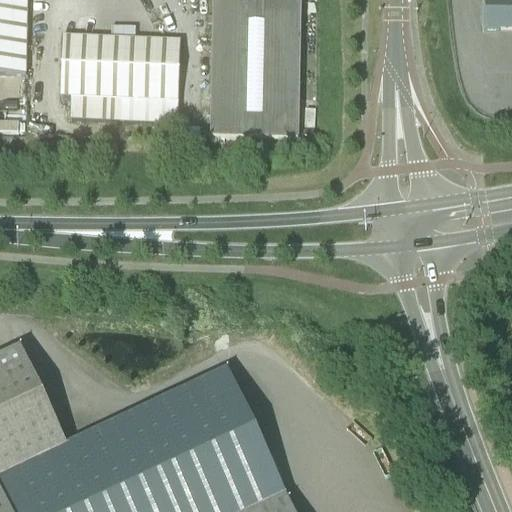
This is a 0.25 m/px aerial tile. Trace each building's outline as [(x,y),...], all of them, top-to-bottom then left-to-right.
[(0,0),(0,82),(23,83),(24,0),(0,0)] [(511,0),(483,0),(483,33),(511,33),(511,0)] [(198,19),(199,139),(290,138),(289,18),(198,19)] [(167,52),(69,52),(69,126),(167,125),(167,52)] [(0,511),(291,511),(227,374),(66,450),(20,353),(0,362),(0,511)]
